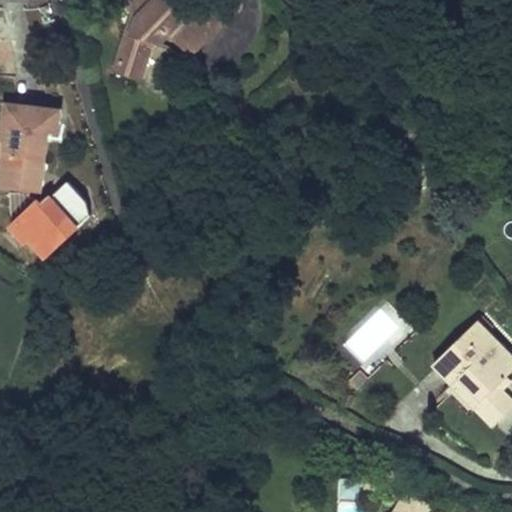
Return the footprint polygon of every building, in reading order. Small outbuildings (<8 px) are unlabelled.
[(128,33),(115,71),(140,80),(154,41),(160,44),(169,34),(191,57),(227,20),(206,0),(200,0),(186,14),(171,0),(156,0),(156,1),(154,0),(133,0),(126,7),(134,16),(139,18),(133,35),(128,33)] [(134,16),(128,33),(133,35),(139,18),(134,16)] [(6,154),(2,187),(42,192),(50,131),(59,132),(62,109),(9,103),(4,142),(8,142),(6,154)] [(511,351),(478,317),(433,361),(454,382),(461,375),(483,398),(499,382),(511,369),(511,351)] [(461,375),(454,382),(476,405),(483,398),(461,375)] [(483,398),(476,405),(495,424),(511,407),(511,395),(499,382),(483,398)] [(437,511),(440,508),(405,488),(392,511),(437,511)]
